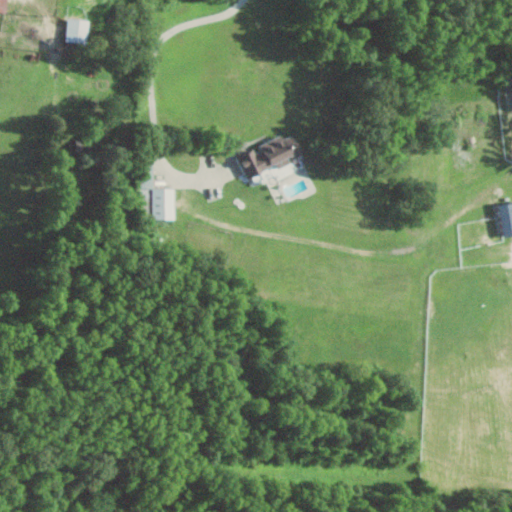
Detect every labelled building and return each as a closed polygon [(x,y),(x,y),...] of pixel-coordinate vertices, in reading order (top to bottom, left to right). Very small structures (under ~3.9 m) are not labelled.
[(0,0),(0,11),(7,12),(8,0),(0,0)] [(89,43),(90,20),(68,19),(67,42),(89,43)] [(239,155),(251,184),(276,174),(278,179),(299,171),(295,161),(306,157),(295,132),(284,137),(283,134),(257,145),(258,147),(239,155)] [(176,218),(175,187),(153,187),(154,218),(176,218)] [(511,200),(500,203),(504,235),(511,234),(511,200)]
